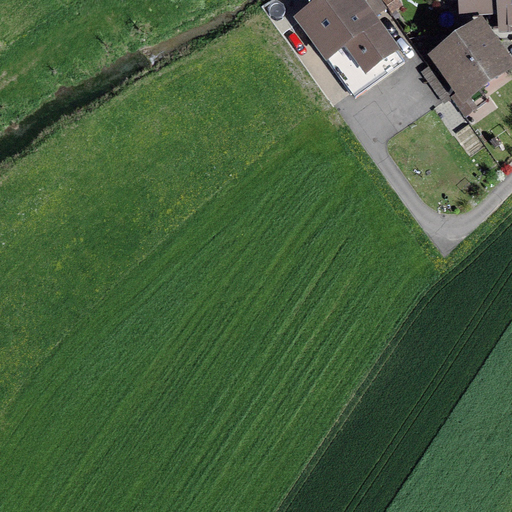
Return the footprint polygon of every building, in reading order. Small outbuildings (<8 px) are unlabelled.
[(290,0),(296,12),(319,0),(290,0)] [(328,0),(298,22),(350,95),(399,60),(356,0),(328,0)] [(499,15),(500,29),(511,28),(511,0),(463,0),(465,17),(499,15)] [(479,37),(443,63),(466,95),(502,69),(479,37)] [(442,102),(450,97),(430,68),(422,74),(442,102)]
